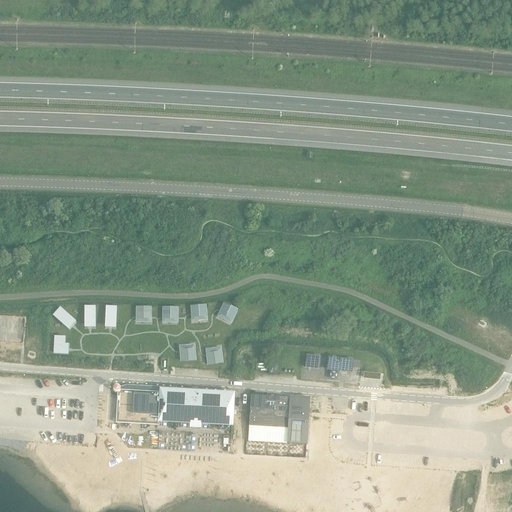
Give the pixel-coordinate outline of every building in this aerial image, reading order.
[(224,303),(221,309),(222,309),(223,313),(222,315),(225,316),(223,320),(225,321),(227,317),(229,318),(230,316),(234,315),(237,310),(224,303)] [(191,306),(192,312),(195,315),(195,317),(198,317),(199,321),(200,321),(200,317),(203,317),(203,314),(206,311),(205,305),(191,306)] [(85,307),(85,321),(95,321),(95,307),(85,307)] [(106,307),(105,321),(115,321),(116,307),(106,307)] [(136,307),(136,315),(137,315),(139,317),(139,318),(148,318),(148,317),(149,315),(151,316),(151,307),(136,307)] [(60,308),(53,316),(62,324),(70,317),(60,308)] [(163,308),(163,316),(165,316),(166,317),(166,318),(174,318),(174,317),(176,316),(177,316),(177,308),(163,308)] [(55,337),(54,353),(64,353),(64,337),(55,337)] [(181,361),(196,360),(195,354),(192,352),(191,349),(188,350),(188,345),(186,346),(187,350),(183,350),(184,352),(181,355),(181,361)] [(212,349),(213,353),(210,353),(210,356),(207,359),(208,365),(222,363),(221,357),(218,355),(218,352),(215,353),(214,348),(212,349)] [(275,363),(269,362),(269,374),(278,375),(280,351),(275,350),(275,363)] [(306,368),(318,369),(319,357),(307,355),(306,368)] [(327,369),(351,371),(351,359),(327,358),(327,369)] [(115,393),(118,393),(116,423),(159,425),(159,420),(160,421),(190,422),(190,423),(201,423),(231,425),(233,394),(162,390),(161,393),(149,392),(149,394),(134,394),(134,391),(120,391),(121,388),(118,386),(115,385),(113,387),(113,390),(115,393)] [(308,413),(309,399),(289,397),(276,397),(251,396),(249,426),(289,428),(288,443),(303,444),(305,413),(308,413)] [(249,426),(248,441),(288,443),(289,428),(249,426)] [(189,450),(189,435),(178,435),(177,450),(189,450)]
